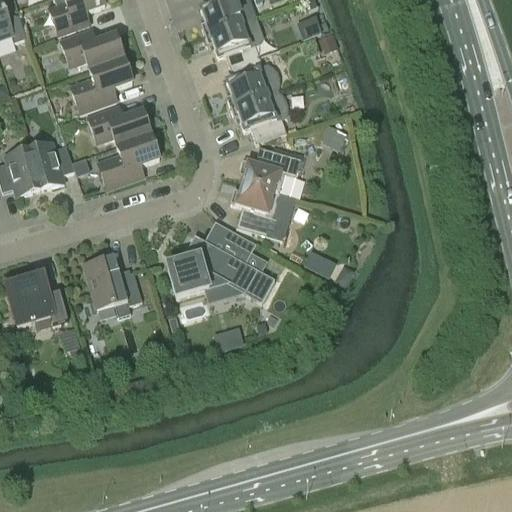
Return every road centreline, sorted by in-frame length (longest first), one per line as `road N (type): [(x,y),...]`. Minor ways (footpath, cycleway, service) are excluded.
road 1 (residential): [(0,249),(185,195),(202,179),(202,152),(143,0)]
road 2 (tertiary): [(144,511),(449,425)]
road 3 (primary): [(463,0),(511,204)]
